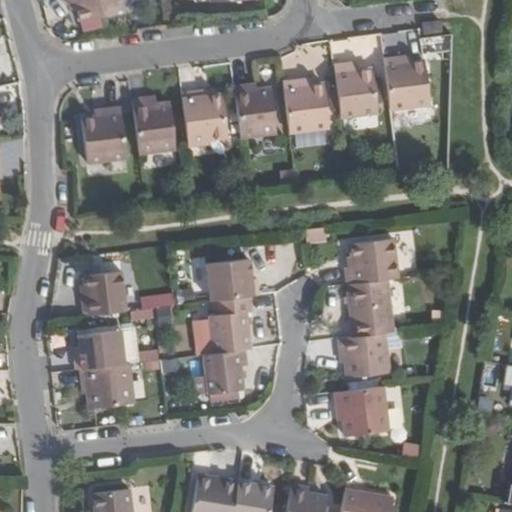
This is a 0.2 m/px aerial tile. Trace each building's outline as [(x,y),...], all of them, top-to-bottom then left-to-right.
[(76,5),(80,19),(81,21),(126,9),(125,7),(123,0),(66,0),(69,7),(76,5)] [(440,19),(423,22),(424,33),(442,31),(440,19)] [(411,54),(400,55),(401,63),(412,61),(411,54)] [(400,55),(384,57),(391,108),(430,103),(425,59),(412,61),(401,63),(400,55)] [(351,62),(335,64),(342,116),(378,111),(373,68),(352,71),(351,62)] [(310,78),(300,79),(301,86),(312,85),(310,78)] [(300,79),(284,81),(291,131),(330,126),(324,83),(312,85),(301,86),(300,79)] [(250,85),(235,87),(241,137),(277,132),(272,89),(258,90),(251,91),(250,85)] [(183,94),(190,145),(210,143),(210,139),(229,137),(224,94),(211,96),(200,97),(199,92),(183,94)] [(157,98),(149,99),(150,107),(158,106),(157,98)] [(134,101),(140,153),(177,149),(171,105),(158,106),(150,107),(149,99),(134,101)] [(96,119),(84,121),(89,163),(128,157),(122,108),(106,110),(107,118),(96,119)] [(106,110),(95,112),(96,119),(107,118),(106,110)] [(446,126),(436,126),(436,138),(445,138),(446,126)] [(324,227),(305,229),(307,242),(326,240),(324,227)] [(346,269),(348,285),(387,280),(398,278),(393,239),(350,244),(353,267),(346,269)] [(208,265),(212,301),(250,297),(258,296),(257,280),(250,281),(248,260),(208,265)] [(83,301),(85,317),(128,311),(123,272),(86,276),(88,286),(89,301),(83,301)] [(348,285),(347,285),(354,337),(385,334),(394,333),(387,280),(348,285)] [(206,317),(210,354),(245,350),(249,349),(246,313),(251,312),(250,297),(212,301),(210,301),(212,316),(206,317)] [(74,355),(76,371),(81,370),(125,365),(120,331),(78,337),(80,354),(74,355)] [(354,337),(339,339),(341,356),(345,355),(347,379),(390,373),(385,334),(354,337)] [(161,360),(160,350),(142,352),(143,363),(161,360)] [(204,355),(209,394),(243,390),(241,366),(247,366),(245,350),(210,354),(204,355)] [(161,360),(143,363),(144,371),(162,369),(161,360)] [(125,365),(81,370),(83,387),(89,386),(92,409),(135,404),(130,364),(125,365)] [(383,387),(336,392),(338,409),(343,408),(344,420),(346,436),(389,431),(383,387)] [(0,453),(13,453),(13,423),(0,422),(0,453)] [(422,448),(405,446),(403,457),(421,460),(422,448)] [(220,489),(221,484),(198,481),(197,486),(220,489)] [(270,511),(275,488),(238,483),(237,487),(233,511),(270,511)] [(233,511),(237,487),(221,484),(220,489),(197,486),(192,511),(233,511)] [(310,488),(292,485),(287,511),(325,511),(328,497),(309,494),(310,488)] [(133,511),(131,490),(94,495),(96,511),(133,511)] [(391,511),(394,498),(345,490),(341,511),(391,511)]
